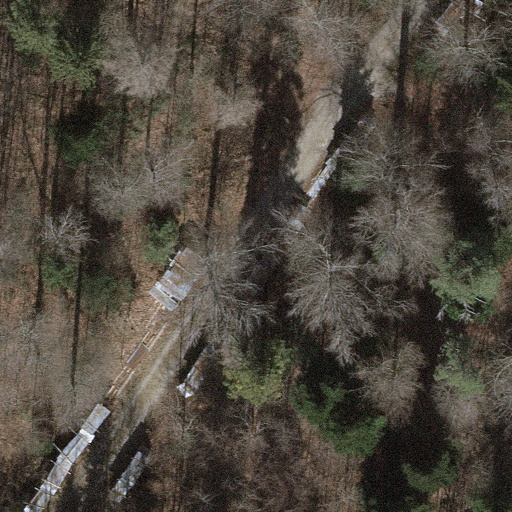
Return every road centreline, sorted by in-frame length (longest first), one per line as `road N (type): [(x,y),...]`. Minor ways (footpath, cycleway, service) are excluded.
road 1 (track): [(72,511),(419,0)]
road 2 (track): [(511,185),(503,157),(167,0)]
